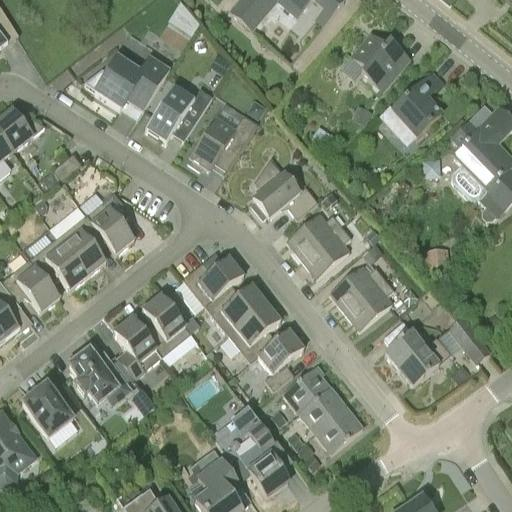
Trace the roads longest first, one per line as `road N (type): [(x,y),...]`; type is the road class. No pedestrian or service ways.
road 1 (residential): [(411,448),(254,243),(208,220)]
road 2 (residential): [(7,377),(208,220)]
road 3 (residential): [(208,220),(55,102),(24,89),(0,97)]
road 4 (tertiary): [(511,84),(406,0)]
